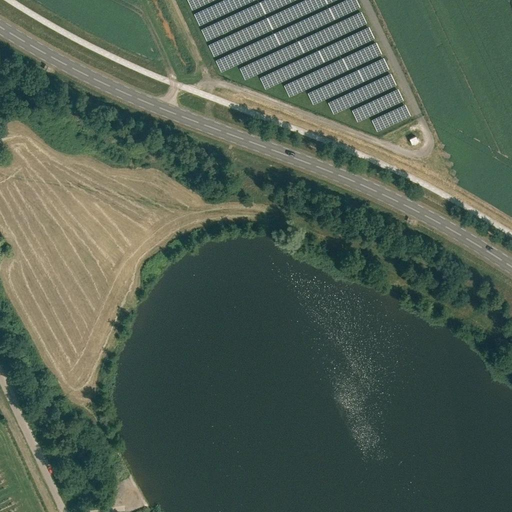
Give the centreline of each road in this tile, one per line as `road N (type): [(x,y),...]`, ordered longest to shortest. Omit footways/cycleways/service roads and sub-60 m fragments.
road 1 (primary): [(511,266),(392,199),(150,103),(0,25)]
road 2 (unclassified): [(62,511),(0,379)]
